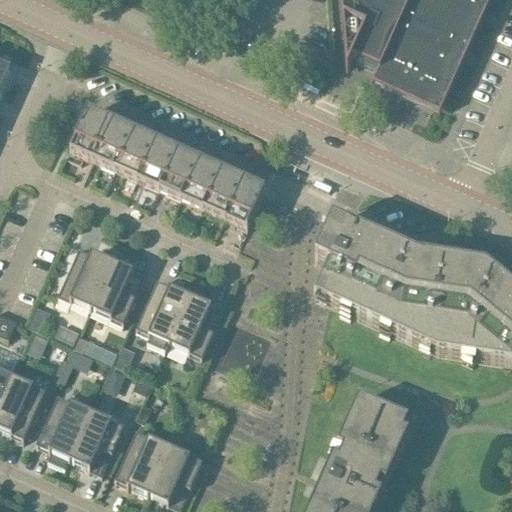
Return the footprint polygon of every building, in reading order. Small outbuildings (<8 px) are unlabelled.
[(439,120),(492,0),(338,0),(345,78),(439,120)] [(9,76),(0,71),(0,67),(3,60),(0,58),(0,94),(1,95),(9,76)] [(91,167),(109,128),(87,118),(77,139),(69,157),(91,167)] [(114,177),(131,138),(109,128),(91,167),(114,177)] [(136,187),(153,148),(131,138),(114,177),(136,187)] [(158,197),(176,158),(153,148),(136,187),(158,197)] [(180,207),(198,168),(176,158),(158,197),(180,207)] [(202,217),(220,178),(198,168),(180,207),(202,217)] [(224,227),(242,187),(220,178),(202,217),(224,227)] [(247,237),(264,197),(242,187),(224,227),(247,237)] [(511,511),(511,298),(485,276),(416,265),(332,228),(314,267),(327,273),(313,304),(436,359),(511,371),(511,477),(506,490),(495,511),(511,511)] [(90,318),(111,270),(110,269),(109,272),(91,263),(92,261),(90,260),(89,263),(79,258),(80,256),(78,255),(57,303),(59,304),(60,302),(70,307),(69,309),(71,310),(72,307),(90,316),(89,318),(90,318)] [(123,333),(144,284),(142,284),(141,286),(131,281),(132,279),(130,278),(129,280),(111,272),(112,270),(111,270),(90,318),(91,319),(92,316),(110,324),(109,327),(111,328),(112,325),(122,330),(121,332),(123,333)] [(168,353),(190,305),(189,304),(188,307),(170,299),(171,296),(169,295),(168,298),(158,293),(159,291),(157,290),(135,339),(137,339),(138,337),(148,342),(147,344),(149,345),(146,351),(164,359),(167,353),(168,353)] [(201,368),(223,320),(221,319),(220,321),(210,316),(211,314),(209,313),(208,316),(190,307),(191,305),(190,305),(168,353),(169,354),(170,351),(188,360),(187,362),(189,363),(190,360),(200,365),(199,367),(201,368)] [(0,342),(8,346),(16,328),(0,321),(0,342)] [(34,322),(30,333),(42,338),(46,327),(34,322)] [(83,359),(89,347),(79,343),(74,355),(83,359)] [(118,360),(113,371),(125,376),(129,365),(118,360)] [(58,388),(66,368),(63,366),(54,386),(58,388)] [(65,391),(74,371),(66,368),(58,388),(65,391)] [(0,411),(12,385),(10,385),(13,378),(0,372),(0,411)] [(23,448),(45,400),(43,399),(42,401),(31,397),(32,395),(30,394),(33,387),(16,379),(13,386),(12,385),(0,411),(0,435),(10,440),(9,442),(11,443),(12,441),(22,445),(21,448),(23,448)] [(145,402),(151,390),(138,384),(132,396),(145,402)] [(375,511),(414,426),(360,402),(332,463),(328,461),(314,491),(319,493),(310,511),(375,511)] [(68,469),(90,420),(89,420),(92,413),(74,405),(71,412),(69,411),(68,413),(58,409),(59,407),(57,406),(35,454),(37,455),(38,453),(48,457),(47,459),(50,460),(47,467),(64,475),(67,468),(68,469)] [(145,431),(152,415),(143,412),(137,427),(145,431)] [(101,483),(123,435),(121,434),(120,437),(110,432),(111,430),(109,429),(108,431),(90,423),(91,421),(90,420),(68,469),(69,469),(70,467),(88,475),(87,477),(89,478),(90,476),(100,480),(99,483),(101,483)] [(147,504),(168,455),(167,455),(166,457),(148,449),(149,447),(147,446),(146,448),(136,444),(137,442),(135,441),(114,489),(116,490),(117,488),(127,492),(126,494),(128,495),(129,493),(147,501),(146,503),(147,504)] [(182,511),(201,470),(199,469),(198,472),(188,467),(189,465),(187,464),(186,466),(168,458),(169,456),(168,455),(147,504),(148,504),(149,502),(167,510),(165,511),(168,511),(169,511),(171,511),(182,511)]
